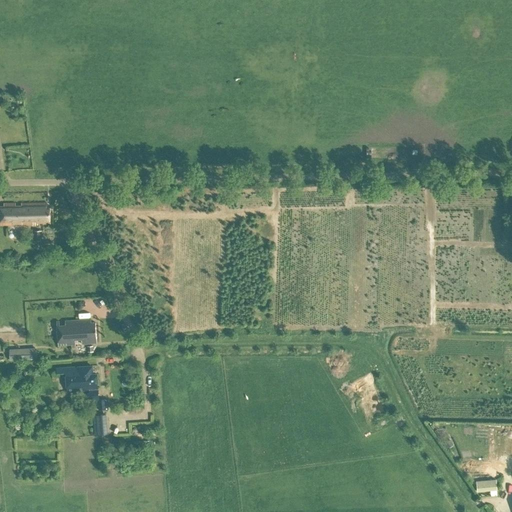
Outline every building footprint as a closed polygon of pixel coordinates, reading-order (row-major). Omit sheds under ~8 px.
[(47,207),(47,203),(5,204),(5,207),(0,206),(0,226),(39,226),(39,225),(51,224),(51,207),(47,207)] [(92,324),(92,319),(57,323),(59,346),(98,342),(96,324),(92,324)] [(37,349),(10,351),(10,360),(37,359),(37,349)] [(55,373),(66,372),(68,392),(88,390),(88,400),(98,399),(99,399),(98,374),(94,374),(94,367),(54,370),(55,373)] [(98,404),(95,404),(96,408),(99,407),(99,410),(108,409),(108,398),(99,399),(98,399),(98,404)] [(93,415),(94,436),(108,435),(106,414),(93,415)] [(17,437),(18,456),(49,456),(49,449),(42,450),(41,437),(17,437)] [(446,448),(453,445),(450,439),(443,443),(446,448)] [(497,480),(477,481),(478,492),(498,490),(497,480)]
